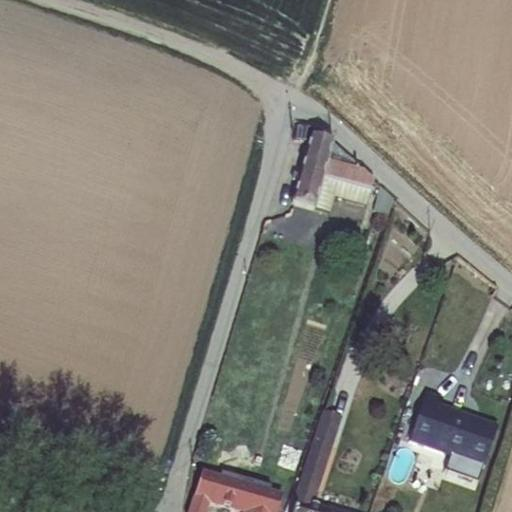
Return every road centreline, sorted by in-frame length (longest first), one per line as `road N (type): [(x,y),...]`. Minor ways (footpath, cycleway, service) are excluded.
road 1 (unclassified): [(511,297),(443,247),(291,97),(166,511)]
road 2 (track): [(8,0),(291,97),(326,0)]
road 3 (unknown): [(443,247),(363,356),(346,402)]
